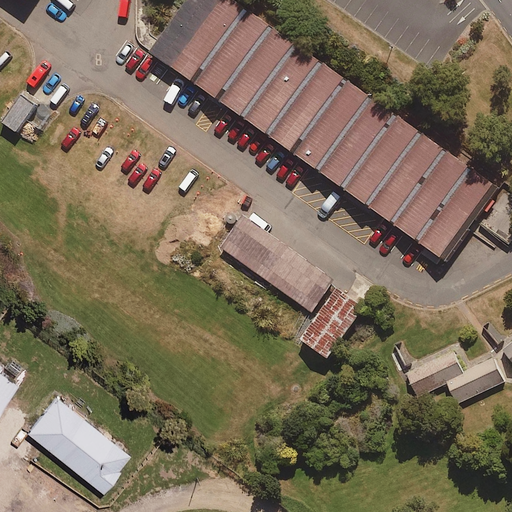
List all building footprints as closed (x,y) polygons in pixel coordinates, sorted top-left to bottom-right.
[(500,188),(235,0),(185,0),(158,39),(154,43),(148,52),(439,259),(446,263),(500,188)] [(0,122),(13,132),(24,119),(35,105),(22,95),(0,122)] [(511,220),(501,213),(488,231),(511,246),(511,220)] [(248,220),(242,215),(218,247),(310,314),(333,282),(248,220)] [(313,317),(298,337),(326,357),(362,307),(335,287),(313,317)] [(511,341),(501,350),(511,363),(511,341)] [(452,351),(405,373),(417,398),(446,384),(456,404),(504,381),(494,359),(463,373),(452,351)] [(0,368),(1,368),(0,367),(0,410),(16,388),(0,376),(0,368)] [(131,457),(56,397),(28,433),(103,492),(131,457)] [(23,511),(28,507),(20,500),(9,511),(23,511)]
